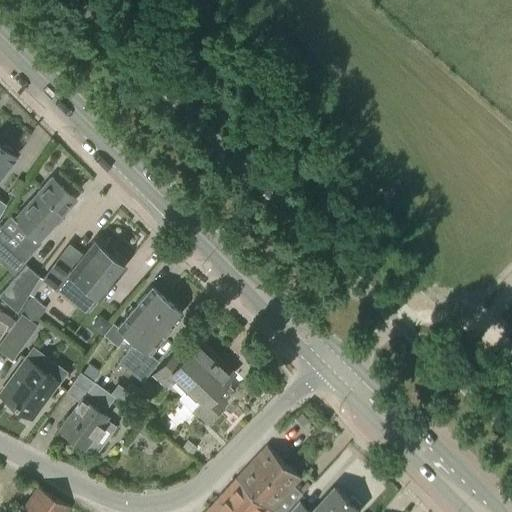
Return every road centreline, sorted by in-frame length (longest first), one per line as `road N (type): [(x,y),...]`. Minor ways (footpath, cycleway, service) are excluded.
road 1 (tertiary): [(0,443),(111,500),(164,503),(202,485),(309,378),(333,364)]
road 2 (primary): [(277,310),(0,36)]
road 3 (primary): [(479,511),(333,364)]
road 4 (residential): [(511,353),(477,325),(429,317),(396,322),(333,364)]
